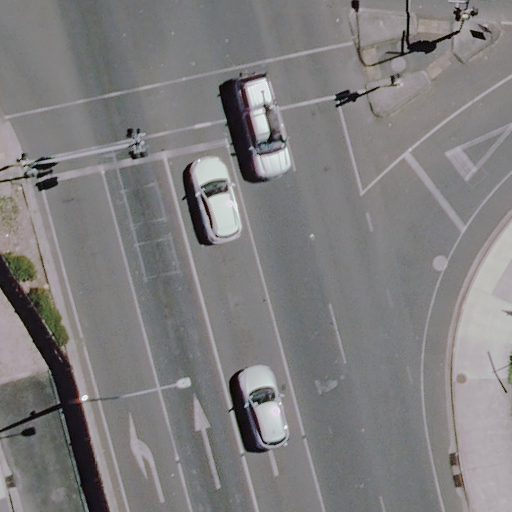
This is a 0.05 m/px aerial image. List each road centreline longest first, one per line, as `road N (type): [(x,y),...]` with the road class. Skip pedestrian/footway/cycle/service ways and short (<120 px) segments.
road 1 (primary): [(280,324),(184,0)]
road 2 (primary): [(511,98),(280,324)]
road 3 (primary): [(329,511),(280,324)]
road 4 (residential): [(52,511),(21,382)]
